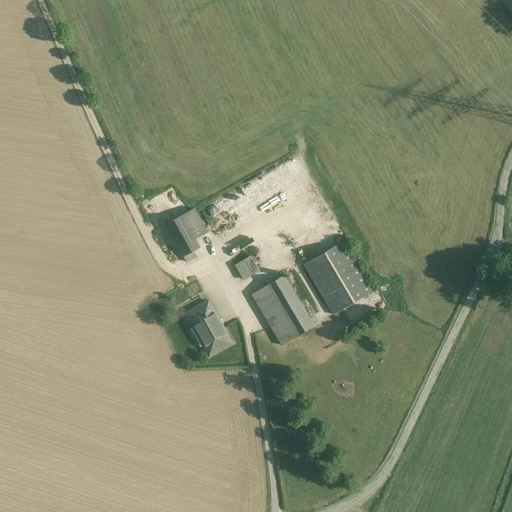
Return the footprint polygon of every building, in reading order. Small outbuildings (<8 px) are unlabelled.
[(282,246),(330,214),(323,204),(320,205),(311,191),(277,213),(282,220),(275,225),(280,232),(275,235),(282,246)] [(195,209),(165,225),(186,264),(198,258),(194,251),(201,248),(196,239),(208,233),(195,209)] [(345,241),(302,265),(331,316),(373,293),(345,241)] [(250,256),(234,265),(244,281),(259,272),(250,256)] [(284,276),(256,292),(286,343),(313,327),(284,276)] [(206,302),(185,314),(210,357),(231,346),(206,302)]
